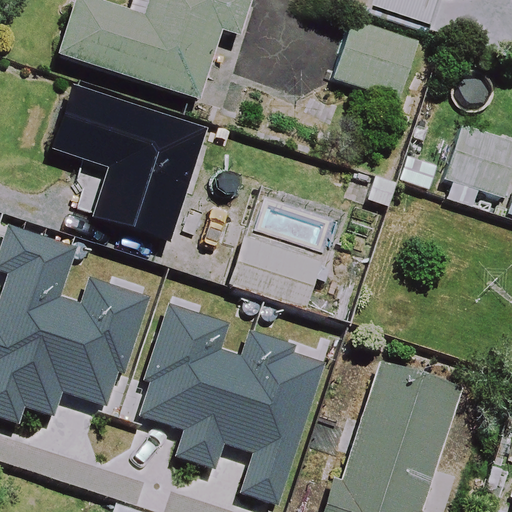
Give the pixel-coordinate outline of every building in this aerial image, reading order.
[(248,8),(224,0),(146,0),(138,29),(69,7),(51,65),(193,110),(215,40),(236,46),(248,8)] [(369,0),(368,4),(426,23),(433,0),(369,0)] [(410,46),(347,27),(329,86),(392,105),(410,46)] [(197,137),(65,95),(45,158),(104,176),(87,227),(161,251),(197,137)] [(511,166),(511,156),(452,137),(436,184),(499,206),(511,166)] [(0,430),(10,434),(16,417),(46,427),(54,403),(98,418),(110,383),(116,385),(143,307),(80,286),(72,313),(53,307),(69,257),(0,234),(0,430)] [(235,245),(220,293),(298,318),(313,271),(235,245)] [(241,339),(232,366),(213,359),(222,332),(160,313),(136,390),(142,392),(131,426),(175,440),(166,467),(208,480),(216,453),(245,462),(232,503),(260,511),(272,511),(317,372),(287,363),(289,354),(241,339)] [(417,511),(455,397),(372,370),(333,489),(326,487),(317,511),(417,511)]
